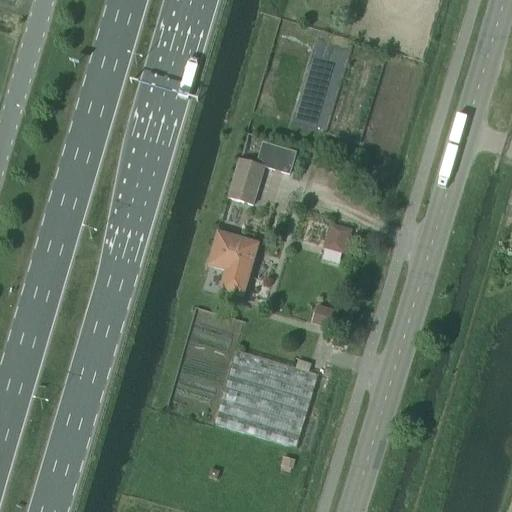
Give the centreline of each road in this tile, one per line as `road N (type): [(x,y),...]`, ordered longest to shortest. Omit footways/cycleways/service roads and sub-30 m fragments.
road 1 (unclassified): [(501,0),(353,511)]
road 2 (primary): [(48,511),(195,0)]
road 3 (primary): [(125,0),(0,432)]
road 4 (unclassified): [(46,0),(0,157)]
